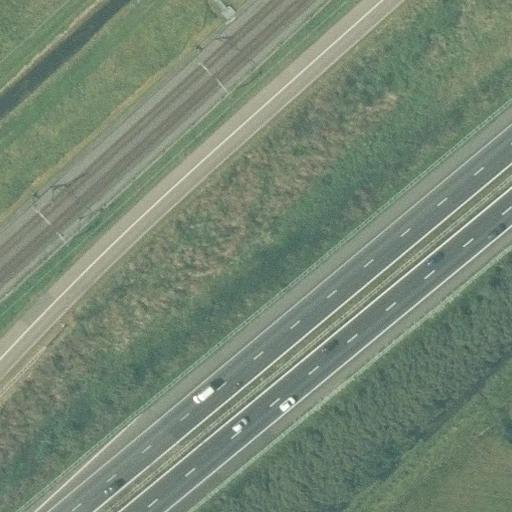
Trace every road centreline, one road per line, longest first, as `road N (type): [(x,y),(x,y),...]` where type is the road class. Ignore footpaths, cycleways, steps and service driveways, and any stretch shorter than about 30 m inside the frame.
road 1 (motorway): [(511,146),(75,511)]
road 2 (motorway): [(395,0),(180,191),(0,370)]
road 3 (motorway): [(144,511),(511,207)]
